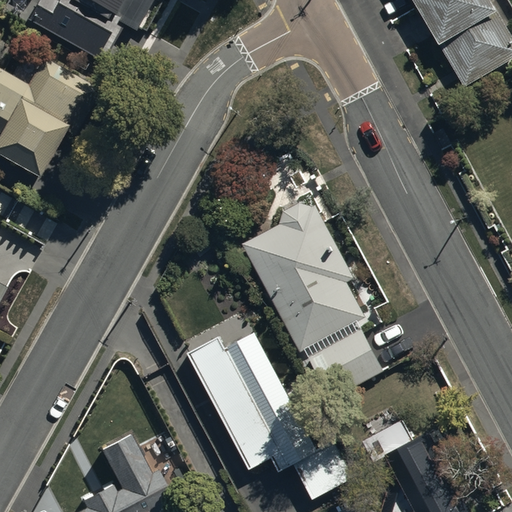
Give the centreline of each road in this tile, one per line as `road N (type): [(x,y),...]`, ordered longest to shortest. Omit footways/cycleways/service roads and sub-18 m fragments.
road 1 (residential): [(0,460),(205,88),(241,58),(318,18)]
road 2 (residential): [(318,18),(511,389)]
